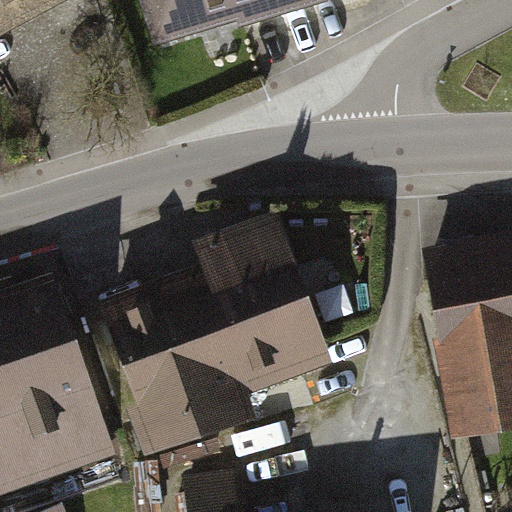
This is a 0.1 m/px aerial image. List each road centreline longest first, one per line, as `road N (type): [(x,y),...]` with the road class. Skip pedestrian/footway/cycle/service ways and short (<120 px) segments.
road 1 (tertiary): [(400,140),(235,156),(0,227)]
road 2 (residential): [(511,4),(411,66),(400,140)]
